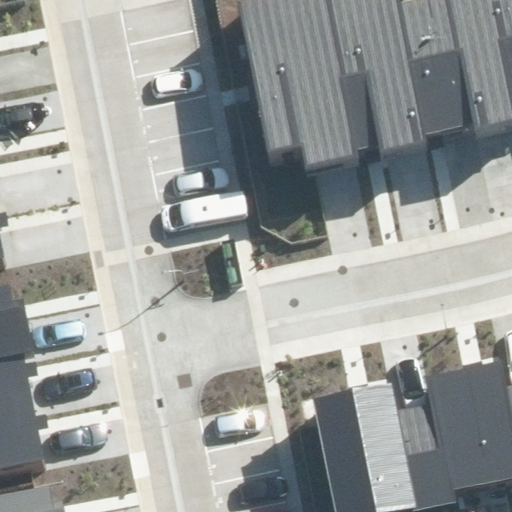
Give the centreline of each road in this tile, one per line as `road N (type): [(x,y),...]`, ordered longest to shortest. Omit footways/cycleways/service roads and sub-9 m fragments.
road 1 (residential): [(148,343),(511,269)]
road 2 (residential): [(81,0),(148,343)]
road 3 (residential): [(148,343),(182,511)]
